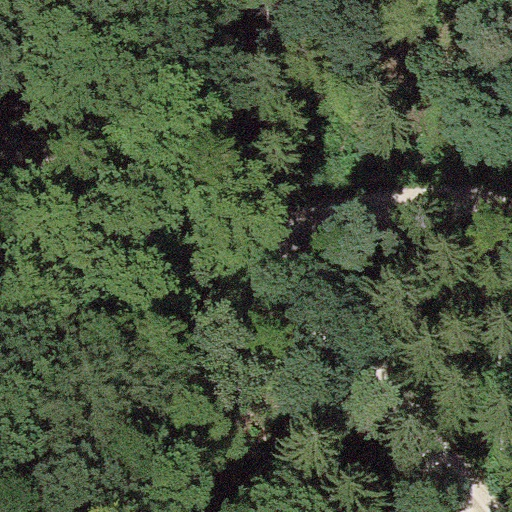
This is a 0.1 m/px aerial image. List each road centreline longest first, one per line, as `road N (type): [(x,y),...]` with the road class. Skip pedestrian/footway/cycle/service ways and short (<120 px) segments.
road 1 (track): [(484,511),(405,412),(345,311),(292,264),(375,204),(485,195),(511,201)]
road 2 (track): [(0,153),(292,264)]
